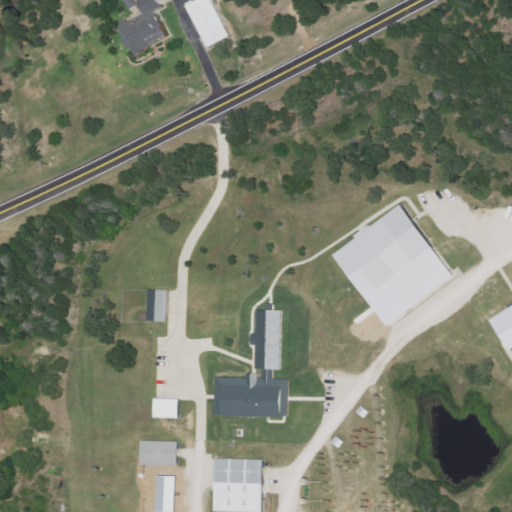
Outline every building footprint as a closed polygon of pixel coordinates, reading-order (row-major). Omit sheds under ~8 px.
[(124,27),(138,56),(172,40),(159,12),(165,9),(160,0),(149,0),(143,3),(149,16),(124,27)] [(204,0),(192,6),(212,50),(234,39),(215,0),(204,0)] [(341,252),(391,327),(461,280),(411,206),(341,252)] [(171,291),(152,291),(152,322),(170,322),(171,291)] [(219,417),(292,418),(293,380),(278,380),(278,370),(285,370),(286,311),(261,311),(261,335),(256,335),(256,347),(260,347),(260,370),(267,370),(267,376),(251,376),(251,379),(219,378),(219,417)] [(511,311),(497,320),(511,344),(511,311)] [(183,400),(159,399),(158,418),(183,418),(183,400)] [(145,465),(182,466),(182,441),(146,440),(145,465)] [(218,511),(239,511),(266,511),(268,460),(220,458),(218,511)]
